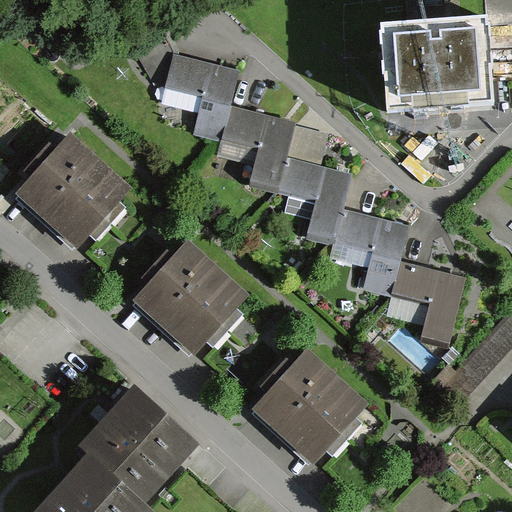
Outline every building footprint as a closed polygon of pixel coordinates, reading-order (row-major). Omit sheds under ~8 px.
[(511,100),(505,20),(397,29),(404,116),(511,106),(511,100)] [(178,63),(184,64),(184,55),(166,27),(131,51),(149,78),(170,98),(178,63)] [(184,64),(178,63),(170,98),(206,107),(198,141),(227,148),(244,78),(184,64)] [(301,129),(236,113),(228,148),(264,157),(256,191),(285,198),(293,163),(301,129)] [(138,192),(76,135),(21,196),(83,252),(94,240),(138,192)] [(358,178),(293,163),(285,198),(321,206),(313,240),(342,247),(350,212),(358,178)] [(415,228),(350,212),(342,247),(378,256),(370,290),(399,297),(407,262),(415,228)] [(261,303),(199,247),(144,307),(206,363),(220,349),(261,303)] [(472,278),(407,262),(399,297),(435,306),(427,340),(456,347),(472,278)] [(511,312),(449,381),(471,400),(511,354),(511,312)] [(0,338),(3,335),(11,327),(0,316),(0,338)] [(381,410),(318,352),(262,414),(325,471),(333,462),(381,410)] [(197,459),(209,446),(145,390),(87,455),(151,511),(197,459)] [(150,511),(94,461),(48,511),(150,511)]
